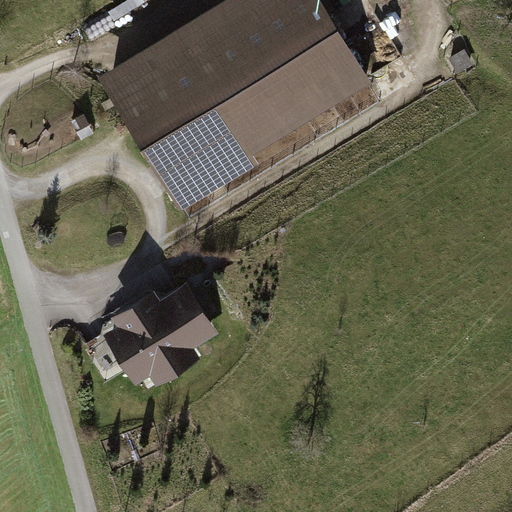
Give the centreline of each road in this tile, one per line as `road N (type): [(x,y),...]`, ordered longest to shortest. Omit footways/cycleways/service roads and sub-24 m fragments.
road 1 (residential): [(0,195),(86,511)]
road 2 (track): [(187,0),(0,86)]
